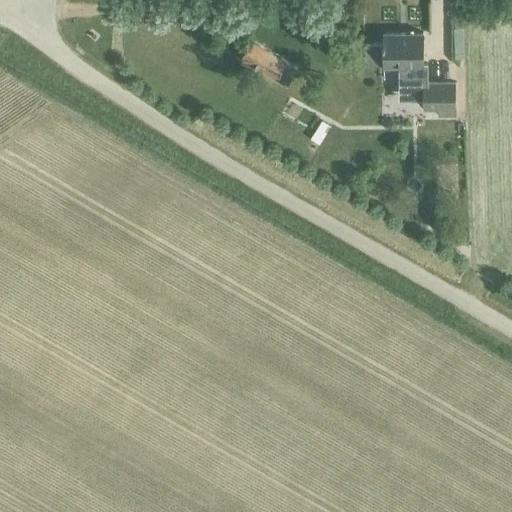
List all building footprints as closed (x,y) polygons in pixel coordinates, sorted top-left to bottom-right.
[(410,32),(409,31),(408,31),(407,31),(406,30),(404,31),(402,31),(401,32),(383,33),(384,43),(373,43),(371,44),(369,44),(368,45),(367,46),(366,48),(365,49),(365,50),(364,52),(364,53),(364,55),(365,56),(365,57),(366,59),(367,60),(368,61),(369,62),(371,63),(372,63),(373,63),(384,63),(384,65),(424,64),(423,32),(410,32)] [(256,76),(284,92),(297,70),(252,43),(242,59),(260,70),(256,76)] [(314,90),(313,62),(303,62),(304,91),(314,90)] [(423,82),(424,107),(438,107),(438,115),(454,115),(454,107),(456,107),(455,82),(423,82)] [(357,122),(348,101),(338,106),(347,126),(357,122)]
